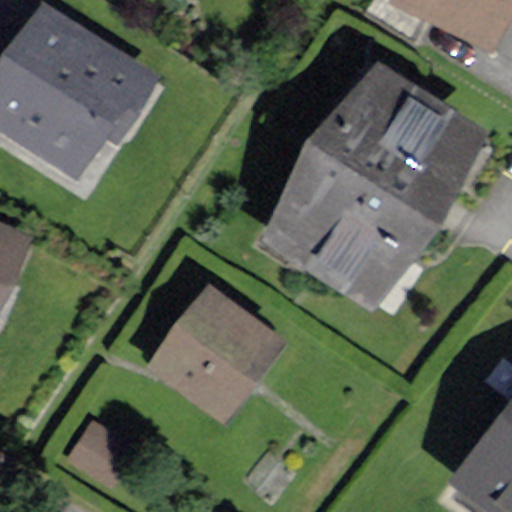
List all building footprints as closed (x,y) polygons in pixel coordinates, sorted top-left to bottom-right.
[(511,8),(511,0),(385,0),(492,51),(511,8)] [(160,82),(33,1),(0,53),(0,133),(76,182),(107,133),(121,142),(160,82)] [(488,124),(371,51),(258,232),(376,304),(488,124)] [(0,304),(32,240),(0,223),(0,304)] [(287,338),(209,282),(149,365),(226,421),(287,338)] [(511,511),(511,386),(442,484),(480,511),(511,511)] [(138,447),(91,420),(68,459),(115,486),(138,447)]
